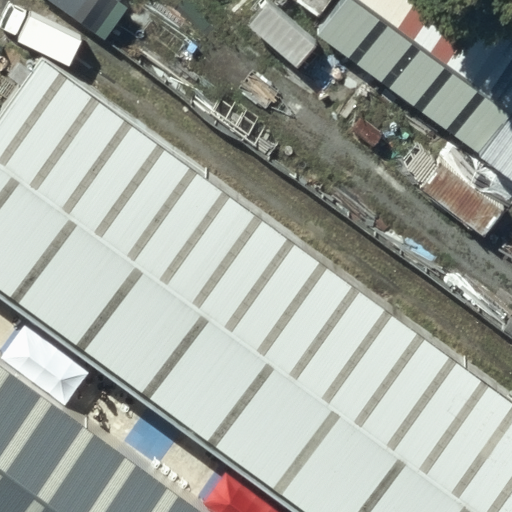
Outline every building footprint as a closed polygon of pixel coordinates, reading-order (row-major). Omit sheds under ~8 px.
[(121,0),(61,0),(103,28),(121,0)] [(277,0),(244,0),(237,9),(327,80),(344,59),(319,39),(322,35),(277,0)] [(511,511),(511,374),(23,14),(0,45),(0,271),(326,511),(511,511)] [(511,108),(483,149),(511,170),(511,108)] [(263,511),(0,317),(0,511),(263,511)]
